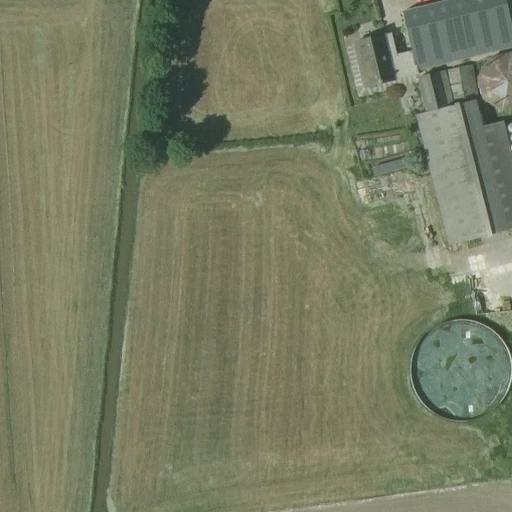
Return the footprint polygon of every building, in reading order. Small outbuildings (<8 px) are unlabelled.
[(418,72),(511,48),(511,34),(503,0),(455,0),(401,14),(411,54),(399,57),(398,49),(387,53),(394,81),(418,75),(418,72)] [(394,81),(387,53),(383,37),(353,44),(364,88),(394,81)] [(502,113),(511,110),(511,55),(510,54),(488,60),(477,79),(482,101),(502,113)] [(454,101),(478,97),(473,67),(448,72),(454,101)] [(425,113),(414,116),(447,247),(508,232),(511,230),(511,161),(502,123),(481,128),(475,101),(452,106),(445,73),(417,79),(425,113)] [(374,174),(404,168),(402,159),(372,166),(374,174)] [(454,369),(462,369),(462,395),(506,396),(508,328),(462,327),(462,356),(455,356),(454,369)]
